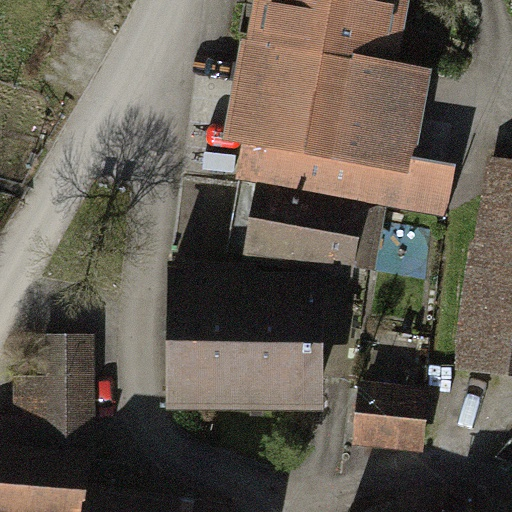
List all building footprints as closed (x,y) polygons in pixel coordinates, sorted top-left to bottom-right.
[(272,0),(241,181),(365,203),(442,216),(450,167),(409,159),(426,70),(382,62),(393,0),(272,0)] [(511,163),(499,161),(468,368),(511,375),(511,163)] [(365,203),(241,181),(229,253),(353,272),(365,203)] [(255,275),(172,274),(170,398),(319,401),(321,287),(255,286),(255,275)] [(0,419),(0,451),(90,460),(90,336),(46,336),(46,377),(18,378),(18,419),(0,419)] [(426,395),(365,389),(360,441),(421,447),(426,395)] [(192,511),(86,498),(90,460),(0,451),(0,511),(192,511)]
